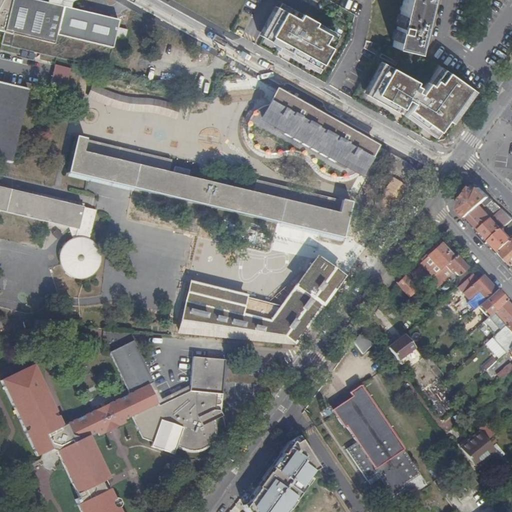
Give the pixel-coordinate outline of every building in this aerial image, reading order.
[(0,0),(0,33),(4,34),(11,0),(0,0)] [(54,46),(63,9),(25,0),(11,0),(4,34),(15,37),(54,46)] [(403,0),(392,47),(415,52),(417,41),(423,43),(427,24),(422,23),(427,0),(403,0)] [(314,21),(281,3),(263,37),(318,68),(335,38),(312,25),(314,21)] [(54,46),(110,59),(115,38),(119,22),(63,9),(54,46)] [(417,82),(384,64),(368,95),(399,112),(400,109),(424,126),(427,122),(437,130),(445,119),(441,115),(464,84),(438,66),(420,92),(413,89),(417,82)] [(51,88),(66,92),(72,69),(56,65),(51,88)] [(179,101),(80,78),(76,93),(176,116),(179,101)] [(0,160),(11,163),(16,142),(22,116),(27,94),(28,91),(0,83),(0,160)] [(258,123),(360,178),(378,146),(276,89),(258,123)] [(114,140),(116,124),(88,120),(86,136),(114,140)] [(176,123),(161,120),(156,146),(170,150),(176,123)] [(68,173),(142,190),(146,190),(151,184),(171,160),(112,146),(77,138),(68,173)] [(168,173),(171,160),(151,184),(146,190),(142,190),(162,196),(224,210),(241,214),(281,224),(343,238),(351,203),(297,190),(256,181),(253,193),(221,186),(204,181),(186,177),(168,173)] [(394,202),(404,173),(389,167),(379,196),(394,202)] [(96,210),(52,200),(0,187),(0,210),(69,227),(73,239),(71,240),(67,242),(63,246),(61,251),(60,255),(59,261),(61,266),(63,271),(67,274),(71,277),(74,279),(79,279),(84,279),(87,278),(91,276),(95,273),(99,268),(100,264),(101,260),(101,255),(100,251),(97,247),(94,243),(91,240),(85,238),(89,224),(93,225),(96,210)] [(462,208),(468,215),(479,206),(483,202),(488,198),(478,188),(475,192),(472,189),(462,201),(462,208)] [(478,230),(480,229),(491,219),(479,206),(468,215),(467,217),(475,227),(478,230)] [(501,229),(511,219),(501,209),(491,218),(501,229)] [(490,240),(501,229),(491,218),(491,219),(480,229),(490,240)] [(486,243),(490,240),(480,229),(478,230),(476,232),(486,243)] [(500,251),(511,240),(501,229),(490,240),(500,251)] [(511,239),(511,240),(500,251),(511,264),(511,239)] [(440,270),(452,259),(439,245),(434,250),(432,253),(421,263),(433,276),(440,270)] [(247,295),(189,281),(176,334),(294,345),(344,276),(315,256),(279,306),(246,298),(247,295)] [(463,283),(472,275),(454,256),(452,259),(440,270),(433,276),(429,280),(435,288),(447,278),(452,283),(458,277),(463,283)] [(477,307),(495,291),(482,276),(476,281),(472,275),(463,283),(457,288),(462,294),(469,302),(477,295),(481,299),(474,305),(476,308),(477,307)] [(404,278),(397,286),(408,299),(417,291),(404,278)] [(407,300),(399,290),(393,295),(401,304),(407,300)] [(487,318),(505,302),(495,291),(477,307),(487,318)] [(511,319),(511,309),(505,302),(487,318),(486,319),(482,323),(493,336),(498,332),(511,319)] [(511,347),(511,346),(511,319),(498,332),(493,336),(490,339),(504,353),(509,349),(511,347)] [(365,340),(359,335),(353,343),(357,348),(365,340)] [(404,336),(403,335),(391,344),(400,356),(412,347),(404,336)] [(40,451),(41,453),(52,449),(57,450),(62,461),(64,460),(67,461),(69,465),(68,469),(66,470),(71,480),(75,478),(78,484),(77,488),(75,489),(79,497),(75,499),(81,511),(121,511),(119,508),(117,509),(114,507),(112,503),(113,499),(115,498),(110,488),(106,490),(102,482),(106,480),(105,478),(106,475),(108,473),(90,435),(98,432),(100,435),(127,423),(125,419),(132,415),(144,438),(154,442),(152,446),(175,454),(178,446),(188,449),(192,450),(197,450),(200,450),(204,448),(209,445),(212,440),(215,434),(216,428),(216,424),(215,420),(224,415),(222,410),(216,409),(217,405),(218,405),(220,404),(221,403),(222,401),(221,399),(220,398),(217,398),(218,393),(223,394),(226,359),(194,356),(194,362),(191,391),(160,405),(150,384),(155,382),(135,340),(111,352),(131,393),(108,404),(63,425),(52,402),(50,402),(46,401),(45,398),(46,394),(48,393),(36,369),(34,370),(31,369),(30,367),(6,378),(7,379),(5,384),(4,385),(15,409),(17,408),(21,409),(22,412),(21,416),(19,417),(24,427),(28,425),(29,427),(28,430),(26,431),(35,451),(37,450),(40,451)] [(372,344),(365,340),(357,348),(362,354),(372,344)] [(400,356),(391,344),(386,347),(396,359),(400,356)] [(485,371),(495,361),(490,356),(480,367),(485,371)] [(511,367),(509,363),(496,374),(500,379),(511,367)] [(359,386),(349,393),(352,397),(332,410),(332,411),(343,428),(345,427),(356,443),(346,450),(367,480),(377,474),(379,478),(385,486),(383,487),(396,505),(426,484),(359,386)] [(352,397),(349,393),(330,406),(332,410),(352,397)] [(486,441),(493,435),(483,424),(477,429),(479,432),(486,441)] [(493,449),(486,441),(479,432),(466,442),(480,460),(488,453),(493,449)] [(268,473),(243,507),(245,511),(285,511),(319,470),(299,440),(293,445),(291,444),(269,474),(268,473)] [(473,465),(480,460),(466,442),(459,448),(473,465)] [(494,460),(498,456),(493,449),(488,453),(494,460)] [(433,462),(425,467),(433,480),(441,474),(433,462)] [(369,484),(379,478),(377,474),(367,480),(369,484)] [(476,483),(470,474),(461,480),(466,487),(470,484),(471,487),(476,483)]
